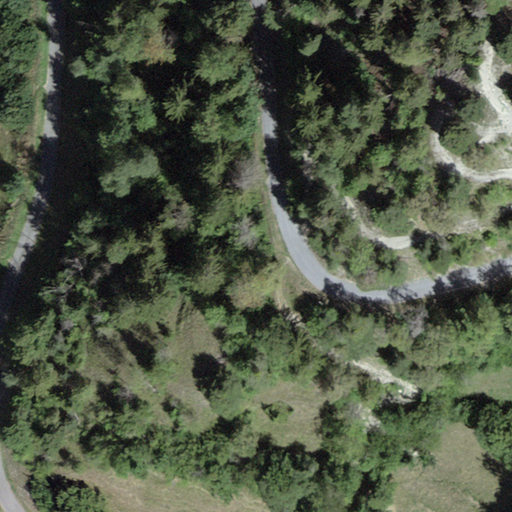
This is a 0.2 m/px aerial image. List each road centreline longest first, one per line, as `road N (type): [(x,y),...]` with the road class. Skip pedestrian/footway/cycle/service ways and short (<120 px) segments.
road 1 (unclassified): [(249,0),(270,116),(272,205),(288,247),(323,281),(367,296),(511,267)]
road 2 (unclassified): [(0,315),(45,187),(55,0)]
